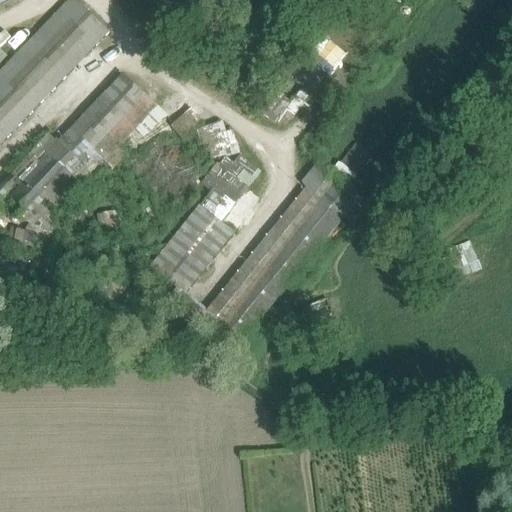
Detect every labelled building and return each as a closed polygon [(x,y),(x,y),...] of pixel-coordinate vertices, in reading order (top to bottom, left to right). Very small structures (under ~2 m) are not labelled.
[(74,0),(69,0),(0,72),(0,146),(109,32),(74,0)] [(469,0),(468,1),(487,16),(499,0),(469,0)] [(38,150),(45,158),(10,195),(43,226),(80,187),(94,200),(105,188),(91,175),(104,162),(111,169),(164,114),(124,76),(58,145),(50,137),(38,150)] [(235,132),(206,138),(210,158),(239,151),(235,132)] [(340,165),(356,177),(372,156),(356,144),(340,165)] [(208,310),(186,292),(175,306),(235,353),(344,217),(353,225),(367,207),(353,195),(356,192),(319,162),(302,184),(307,188),(208,310)] [(153,265),(186,292),(234,233),(201,206),(153,265)] [(28,226),(27,232),(18,231),(15,246),(35,250),(40,228),(28,226)]
